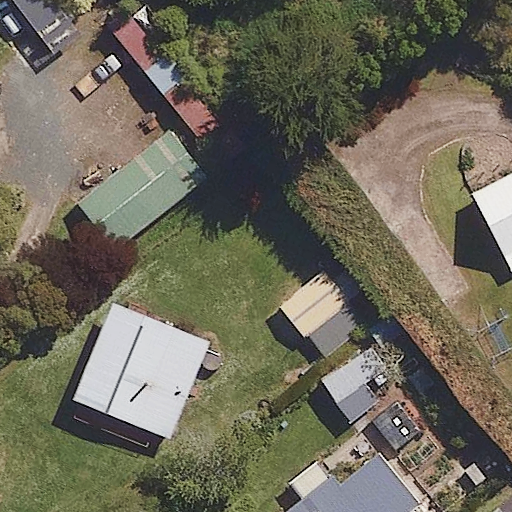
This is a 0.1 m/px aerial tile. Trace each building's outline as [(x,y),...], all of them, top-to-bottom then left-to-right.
[(220,123),(178,78),(159,96),(201,140),(220,123)] [(203,179),(166,133),(76,205),(113,252),(203,179)] [(511,271),(511,175),(470,197),(508,273),(511,271)] [(444,253),(420,209),(396,221),(420,266),(444,253)] [(365,328),(325,274),(281,306),(321,361),(365,328)] [(205,345),(110,306),(70,403),(166,441),(205,345)] [(375,378),(362,356),(319,382),(333,404),(375,378)] [(409,511),(416,506),(376,455),(336,486),(318,463),(291,484),(303,500),(287,511),(409,511)]
